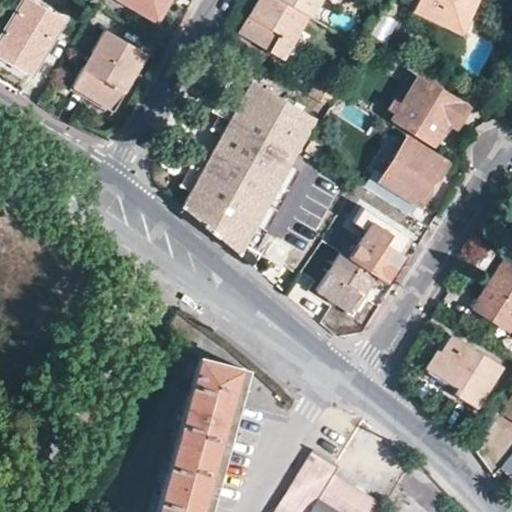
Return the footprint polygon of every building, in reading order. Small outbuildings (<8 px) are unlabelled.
[(0,57),(29,75),(59,20),(23,0),(19,0),(0,32),(0,57)] [(125,0),(153,14),(152,17),(155,19),(164,0),(125,0)] [(284,60),(310,16),(284,0),(260,0),(257,7),(265,12),(260,21),(251,16),(241,36),(284,60)] [(284,0),(310,16),(319,0),(284,0)] [(415,0),(411,10),(459,33),(474,0),(415,0)] [(265,12),(257,7),(251,16),(260,21),(265,12)] [(397,20),(381,11),(368,34),(385,44),(397,20)] [(145,53),(104,28),(67,88),(109,113),(145,53)] [(217,140),(280,178),(314,115),(232,67),(209,110),(227,121),(217,140)] [(466,107),(418,76),(392,117),(433,143),(447,121),(455,126),(466,107)] [(329,105),(337,89),(316,78),(307,92),(329,105)] [(318,131),(313,140),(321,144),(318,131)] [(202,224),(239,254),(280,178),(217,140),(180,206),(202,224)] [(313,140),(307,151),(318,158),(323,151),(321,144),(313,140)] [(424,206),(449,164),(411,141),(388,178),(385,182),(422,205),(424,206)] [(385,182),(388,178),(379,173),(369,190),(414,218),(422,205),(385,182)] [(374,271),(383,276),(410,233),(362,203),(351,219),(363,227),(347,253),(374,271)] [(285,246),(270,237),(254,266),(289,294),(301,273),(280,255),(285,246)] [(347,253),(340,249),(316,287),(344,305),(343,308),(346,310),(356,293),(359,295),(374,271),(347,253)] [(506,328),(511,319),(511,253),(507,250),(472,306),(506,328)] [(301,279),(288,296),(315,316),(327,299),(301,279)] [(474,404),(499,363),(444,330),(420,372),(453,393),(455,392),(474,404)] [(232,392),(239,364),(198,353),(153,511),(198,511),(202,501),(232,392)] [(378,511),(383,505),(331,471),(334,466),(335,467),(337,463),(312,447),(311,446),(311,447),(310,447),(310,448),(310,449),(310,450),(288,487),(272,511),(378,511)]
